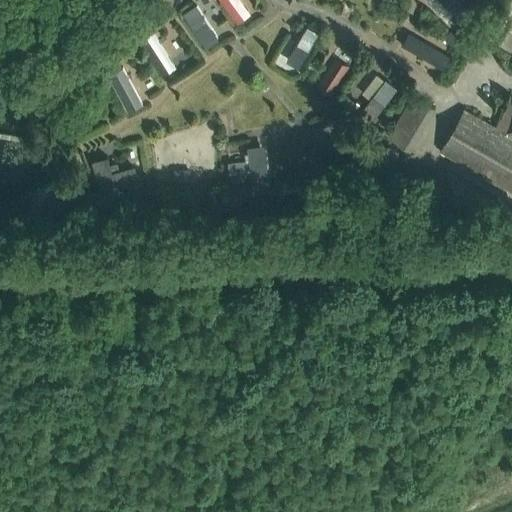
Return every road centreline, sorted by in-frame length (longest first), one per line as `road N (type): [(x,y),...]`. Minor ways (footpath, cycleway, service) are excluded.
road 1 (unclassified): [(345,258),(0,269)]
road 2 (unclassified): [(345,258),(511,253)]
